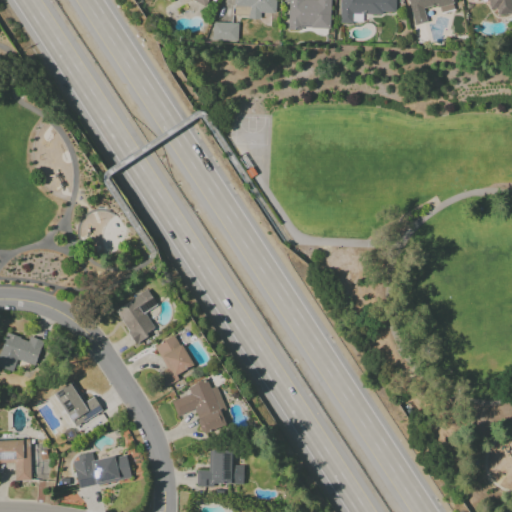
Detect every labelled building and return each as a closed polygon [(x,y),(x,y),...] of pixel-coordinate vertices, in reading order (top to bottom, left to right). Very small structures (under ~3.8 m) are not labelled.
[(234,0),(275,0),(274,20),(248,19),(249,8),(234,7),(234,0)] [(286,0),(331,0),(330,29),(302,28),(302,31),(287,30),(288,3),(286,3),(286,0)] [(341,0),(396,0),(396,13),(383,12),(383,16),(370,15),(370,16),(354,15),(353,24),(341,23),(341,0)] [(407,0),(454,0),(457,10),(440,14),(438,5),(423,10),(427,22),(415,25),(407,0)] [(511,0),(511,6),(511,13),(495,15),(492,0),(511,0)] [(212,40),(237,41),(237,23),(212,22),(212,40)] [(114,309),(134,343),(154,331),(143,312),(156,305),(147,290),(114,309)] [(0,348),(0,368),(12,371),(15,360),(36,365),(42,340),(28,337),(28,339),(4,334),(0,348)] [(193,369),(174,335),(153,346),(165,368),(155,373),(162,386),(193,369)] [(171,401),(176,416),(193,410),(202,435),(225,426),(220,411),(224,409),(216,386),(209,388),(206,379),(186,386),(189,394),(171,401)] [(93,396),(84,401),(73,381),(53,392),(72,427),(101,412),(93,396)] [(0,440),(0,462),(13,463),(14,481),(29,480),(29,440),(0,440)] [(242,485),(243,465),(230,465),(231,450),(208,449),(208,471),(196,470),(195,484),(242,485)] [(130,478),(125,454),(92,460),(91,454),(71,458),(77,488),(130,478)]
